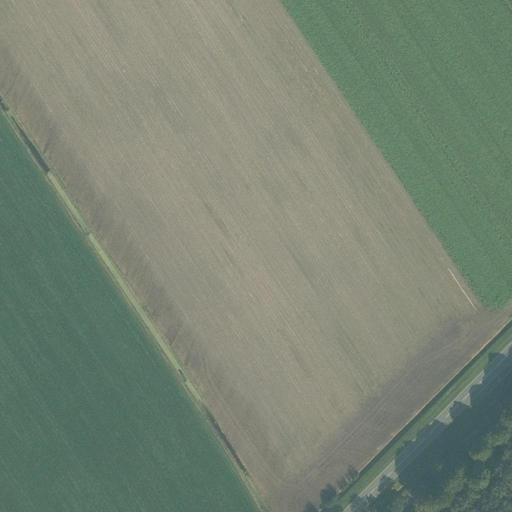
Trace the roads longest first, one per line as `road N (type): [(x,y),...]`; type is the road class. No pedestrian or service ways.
road 1 (trunk): [(352,511),(511,351)]
road 2 (unclassified): [(396,511),(511,396)]
